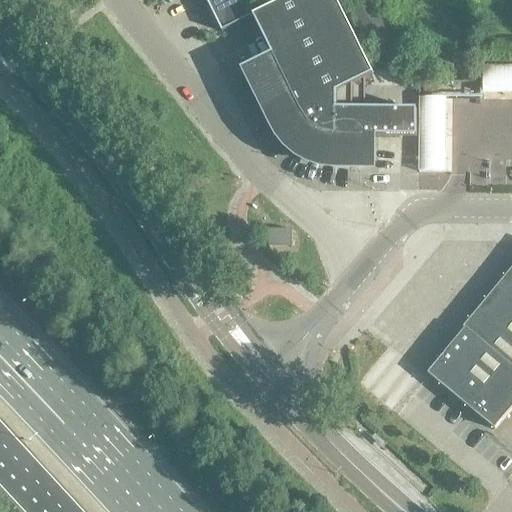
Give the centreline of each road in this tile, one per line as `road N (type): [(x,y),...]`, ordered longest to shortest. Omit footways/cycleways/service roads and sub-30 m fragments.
road 1 (unclassified): [(116,0),(258,172),(366,265)]
road 2 (tertiary): [(179,258),(81,125),(0,36)]
road 3 (trunk): [(182,511),(0,316)]
road 4 (tertiary): [(403,511),(271,377)]
road 5 (unclassified): [(366,265),(424,209),(511,208)]
road 6 (tertiary): [(179,258),(181,280),(214,326),(271,377)]
road 7 (tertiary): [(271,377),(233,312),(194,264),(179,258)]
road 8 (unclassified): [(271,377),(366,265)]
